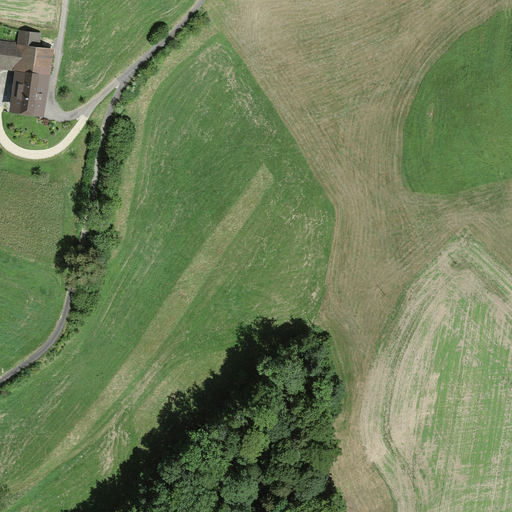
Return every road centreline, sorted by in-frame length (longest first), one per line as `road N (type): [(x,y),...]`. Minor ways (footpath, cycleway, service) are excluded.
road 1 (residential): [(0,380),(42,351),(62,322),(105,123),(128,72)]
road 2 (track): [(90,105),(54,152),(10,150),(0,135)]
